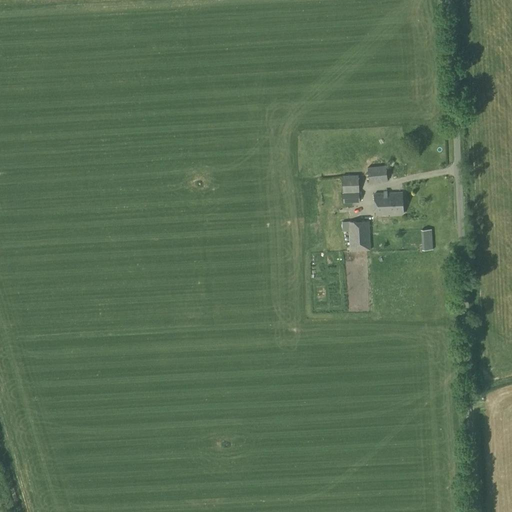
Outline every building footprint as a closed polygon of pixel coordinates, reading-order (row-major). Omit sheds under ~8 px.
[(369,183),(388,181),(386,166),(367,167),(369,183)] [(343,203),(360,203),(359,175),(342,176),(343,203)] [(375,215),(403,214),(402,193),(374,194),(375,215)] [(371,251),(369,221),(342,222),(342,232),(348,231),(350,252),(371,251)] [(421,250),(432,249),(431,230),(420,230),(421,250)]
